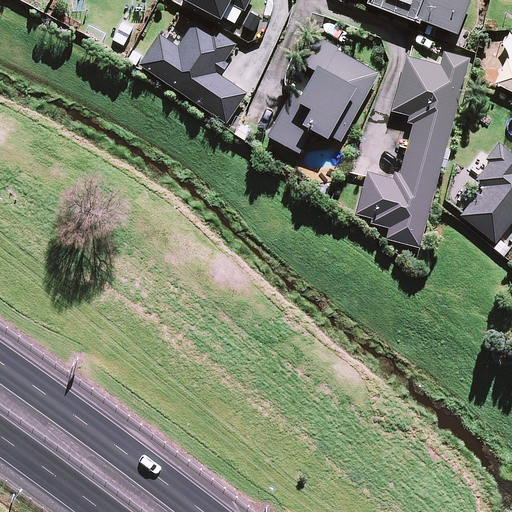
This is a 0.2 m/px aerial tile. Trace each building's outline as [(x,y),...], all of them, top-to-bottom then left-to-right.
[(180,0),(178,4),(219,24),(221,19),(234,26),(246,0),(180,0)] [(369,0),(368,5),(420,24),(421,21),(457,35),(470,0),(369,0)] [(211,33),(196,22),(178,48),(160,36),(140,66),(227,125),(247,94),(221,77),(228,65),(225,63),(237,45),(213,30),(211,33)] [(133,29),(122,24),(113,42),(124,47),(133,29)] [(299,155),(312,131),(328,141),(331,137),(341,142),(379,74),(338,51),(339,48),(315,34),(299,62),(316,72),(301,99),(292,95),(268,138),(299,155)] [(407,148),(444,158),(470,59),(444,52),(441,66),(407,57),(392,112),(410,116),(408,123),(413,124),(407,148)] [(511,63),(506,61),(494,85),(511,93),(511,63)] [(511,158),(497,146),(485,161),(489,165),(476,180),(484,187),(459,216),(492,244),(511,221),(511,158)] [(420,248),(444,158),(407,148),(400,173),(394,172),(392,179),(368,173),(357,215),(372,219),(371,224),(389,228),(386,240),(420,248)]
